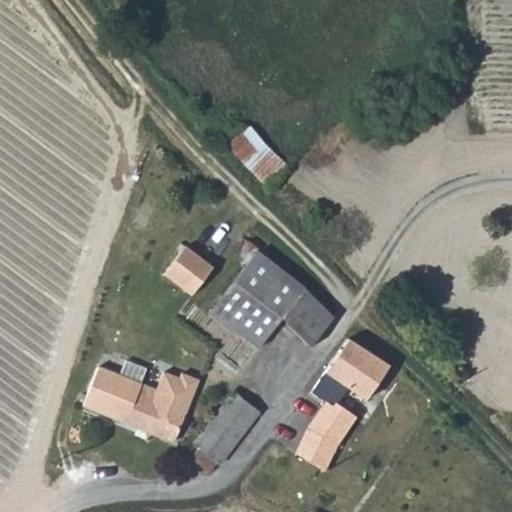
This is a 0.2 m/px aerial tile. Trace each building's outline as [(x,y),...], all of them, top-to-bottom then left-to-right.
[(174,243),(155,274),(186,293),(205,262),(174,243)] [(210,309),(255,345),(278,314),(291,300),(281,291),(293,278),(256,247),(210,309)] [(332,316),(293,278),(281,291),(291,300),(278,314),(298,334),(308,343),(332,316)] [(326,399),(307,425),(336,443),(388,363),(345,335),(311,390),(326,399)] [(115,372),(96,364),(81,402),(171,439),(183,410),(180,409),(152,397),(155,388),(136,381),(142,366),(121,357),(115,372)] [(180,409),(184,399),(155,388),(152,397),(180,409)] [(258,408),(233,388),(191,442),(197,446),(190,456),(208,471),(214,462),(217,462),(258,408)] [(292,449),(312,461),(325,469),(336,443),(307,425),(292,449)] [(307,475),(319,482),(325,469),(312,461),(307,475)] [(280,503),(290,479),(263,466),(251,492),(280,503)]
